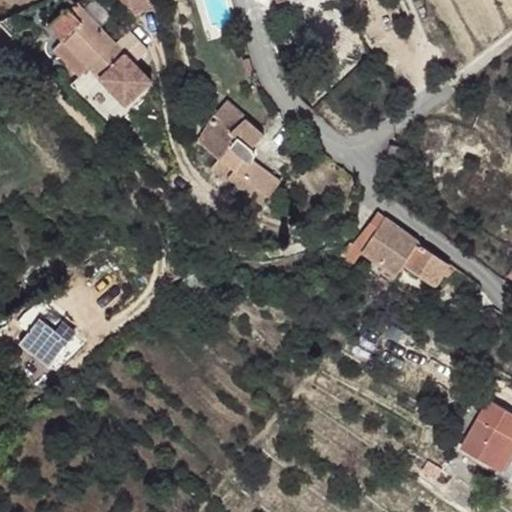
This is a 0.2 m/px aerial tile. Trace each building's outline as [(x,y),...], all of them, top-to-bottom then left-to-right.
[(132,0),(141,16),(155,3),(153,0),(132,0)] [(226,0),(198,0),(205,30),(232,24),(226,0)] [(79,56),(88,67),(114,42),(82,4),(76,10),(72,7),(55,24),(66,38),(73,34),(87,51),(79,56)] [(23,8),(0,18),(0,20),(17,36),(36,21),(23,8)] [(73,34),(66,38),(79,56),(87,51),(73,34)] [(56,47),(79,74),(88,67),(79,56),(66,38),(56,47)] [(151,86),(114,42),(88,67),(101,82),(114,97),(126,108),(135,101),(151,86)] [(0,49),(0,67),(9,59),(0,49)] [(226,102),(216,114),(236,131),(245,119),(226,102)] [(207,128),(201,140),(222,157),(237,167),(249,155),(245,151),(250,144),(236,131),(216,114),(207,128)] [(245,119),(236,131),(250,144),(255,148),(264,134),(245,119)] [(250,144),(245,151),(249,155),(254,159),(257,156),(257,154),(258,150),(255,148),(250,144)] [(249,155),(237,167),(270,195),(275,191),(281,181),(254,159),(249,155)] [(237,167),(222,157),(209,173),(253,210),(258,206),(326,238),(275,191),(270,195),(237,167)] [(420,241),(377,212),(371,220),(379,226),(364,250),(398,274),(407,262),(420,241)] [(451,263),(420,241),(407,262),(437,284),(451,263)] [(23,316),(36,326),(40,320),(70,343),(60,355),(67,361),(84,345),(64,329),(68,323),(43,302),(23,316)] [(36,326),(20,345),(50,368),(60,355),(70,343),(40,320),(36,326)] [(511,404),(491,393),(464,440),(496,458),(511,429),(511,428),(511,404)] [(511,428),(511,429),(496,458),(493,464),(511,475),(511,428)]
